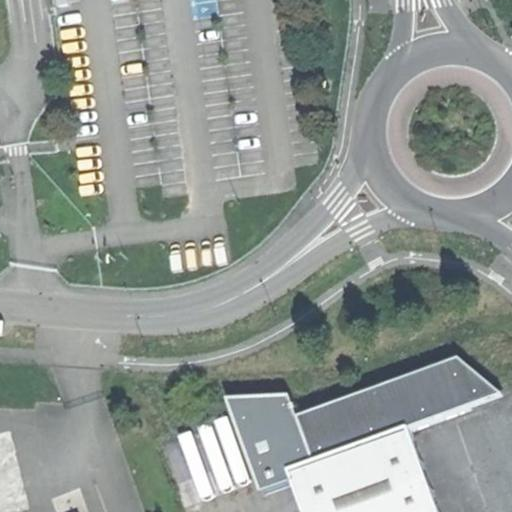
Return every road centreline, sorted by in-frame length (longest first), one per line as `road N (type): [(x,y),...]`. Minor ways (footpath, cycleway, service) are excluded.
road 1 (unclassified): [(257,286),(204,311),(159,317),(0,310)]
road 2 (unclassified): [(257,286),(359,233),(424,213)]
road 3 (unclassified): [(370,163),(257,286)]
road 4 (tertiary): [(407,58),(369,103),(370,163)]
